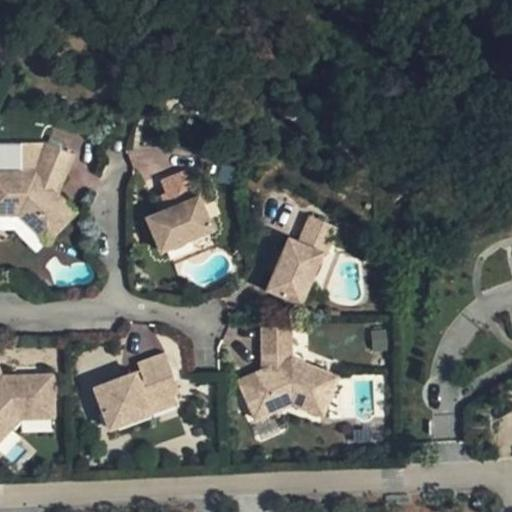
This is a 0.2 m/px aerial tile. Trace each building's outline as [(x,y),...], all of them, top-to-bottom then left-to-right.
[(46,244),(76,213),(57,195),(73,156),(46,144),(34,174),(0,174),(0,215),(18,216),(46,244)] [(186,234),(189,240),(212,231),(187,171),(159,181),(163,193),(159,194),(165,210),(145,218),(157,245),(186,234)] [(302,279),(313,254),(319,256),(320,254),(325,256),(336,229),(308,217),(297,242),(288,238),(266,290),(299,304),(309,282),(302,279)] [(159,252),(189,240),(186,234),(157,245),(159,252)] [(309,282),(319,256),(313,254),(302,279),(309,282)] [(319,417),(336,379),(290,359),(290,329),(261,329),(261,372),(237,382),(253,420),(290,405),(319,417)] [(146,404),(171,394),(179,392),(163,353),(136,363),(138,370),(93,387),(109,428),(150,412),(146,404)] [(52,416),(51,373),(1,375),(0,373),(0,436),(19,417),(52,416)] [(175,403),(171,394),(146,404),(150,412),(175,403)]
